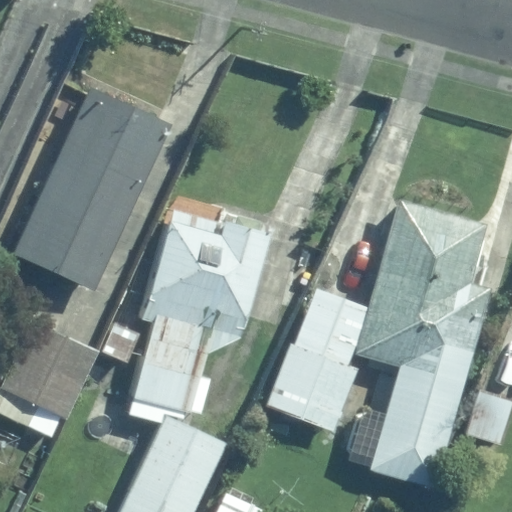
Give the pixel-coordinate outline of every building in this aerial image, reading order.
[(93,299),(164,135),(80,99),(10,263),(93,299)] [(264,236),(175,204),(135,313),(156,321),(129,395),(170,410),(204,319),(230,328),(264,236)] [(478,227),(400,206),(359,355),(393,365),(363,475),(424,492),(478,294),(461,290),(478,227)] [(362,311),(307,291),(264,406),(319,426),(362,311)] [(87,352),(29,326),(0,389),(59,415),(87,352)] [(185,511),(217,443),(158,416),(113,511),(185,511)]
